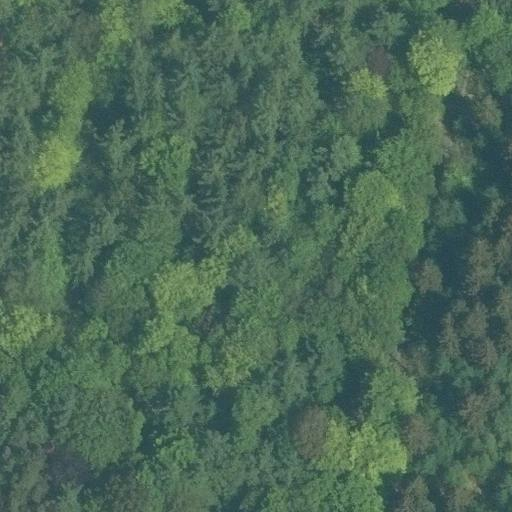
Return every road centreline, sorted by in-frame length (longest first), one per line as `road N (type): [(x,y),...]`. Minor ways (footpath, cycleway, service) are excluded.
road 1 (tertiary): [(348,511),(410,275),(463,0)]
road 2 (track): [(0,356),(34,417),(42,511)]
